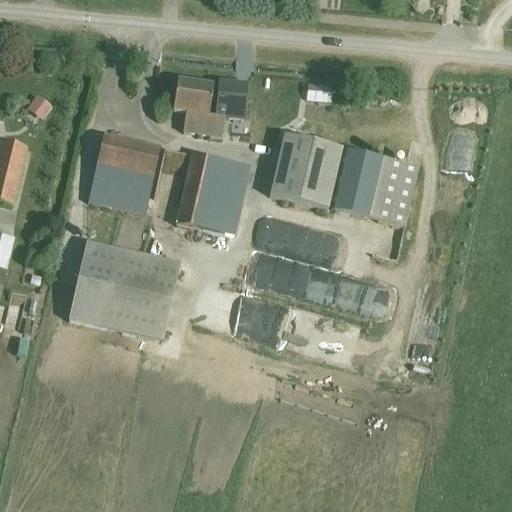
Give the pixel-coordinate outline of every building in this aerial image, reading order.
[(177,82),(172,114),(185,116),(182,136),(220,142),(223,123),(207,121),(213,88),(177,82)] [(243,125),(246,87),(217,85),(214,120),(226,121),(226,124),(243,125)] [(306,86),(305,102),(330,104),(332,88),(306,86)] [(36,100),(27,112),(41,123),(51,110),(36,100)] [(103,138),(87,206),(145,219),(159,150),(103,138)] [(283,139),(269,199),(327,213),(342,153),(283,139)] [(0,207),(12,210),(27,152),(0,146),(0,207)] [(347,155),(333,214),(404,231),(418,171),(347,155)] [(190,159),(175,229),(234,241),(249,171),(190,159)] [(0,237),(0,294),(13,241),(0,237)] [(86,246),(68,325),(162,346),(179,268),(86,246)] [(277,289),(278,265),(241,263),(239,286),(277,289)]
